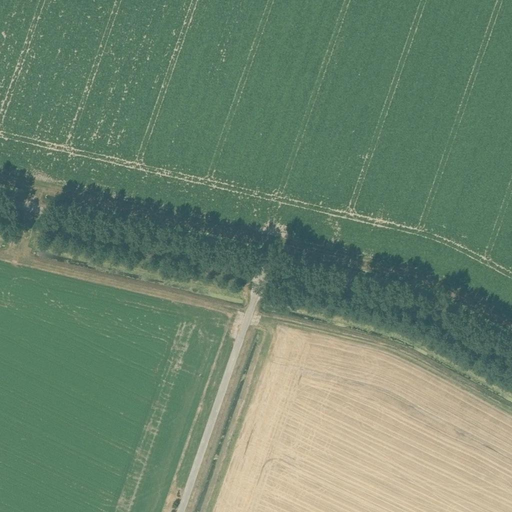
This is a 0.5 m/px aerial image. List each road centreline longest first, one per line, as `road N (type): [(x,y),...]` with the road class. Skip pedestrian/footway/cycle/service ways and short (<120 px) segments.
road 1 (unclassified): [(511,351),(408,298),(0,201)]
road 2 (track): [(511,322),(406,271),(0,175)]
road 3 (track): [(180,511),(276,240)]
road 4 (track): [(0,256),(247,316)]
